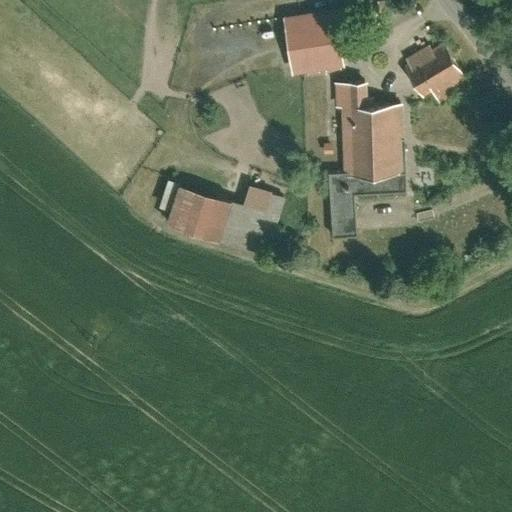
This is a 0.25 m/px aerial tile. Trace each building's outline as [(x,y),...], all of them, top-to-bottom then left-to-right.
[(282,14),(291,72),(343,64),(334,6),(282,14)] [(421,96),(433,89),(442,106),(468,91),(459,75),(466,71),(448,39),(435,46),(433,41),(406,56),(408,61),(403,63),(421,96)] [(398,99),(398,79),(341,81),(343,176),(405,174),(403,99),(398,99)] [(405,191),(405,174),(343,176),(330,176),(332,237),(353,237),(352,192),(405,191)] [(217,239),(228,200),(173,185),(162,224),(217,239)] [(263,210),(228,200),(217,239),(282,257),(298,198),(269,189),(263,210)]
